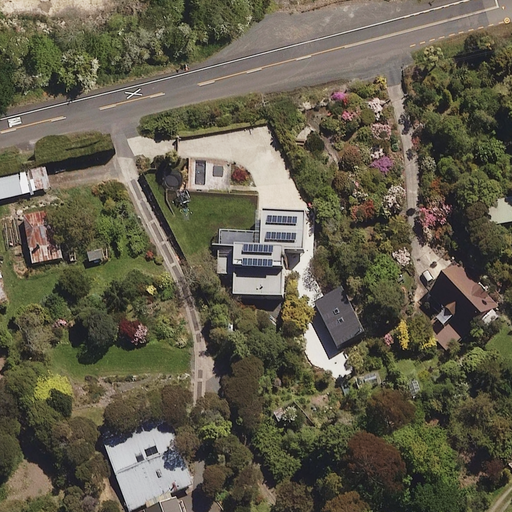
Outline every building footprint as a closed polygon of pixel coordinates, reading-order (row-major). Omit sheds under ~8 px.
[(0,180),(0,201),(36,193),(31,173),(0,180)] [(511,224),(511,202),(511,201),(489,206),(494,228),(511,224)] [(61,210),(26,215),(33,263),(68,258),(61,210)] [(305,219),(261,217),(260,237),(219,236),(218,277),(234,277),(233,299),(282,300),(283,256),(304,256),(305,219)] [(426,329),(447,352),(481,322),(487,328),(498,318),(492,311),(495,308),(458,267),(428,295),(444,312),(426,329)] [(192,488),(167,424),(104,447),(129,511),(192,488)]
